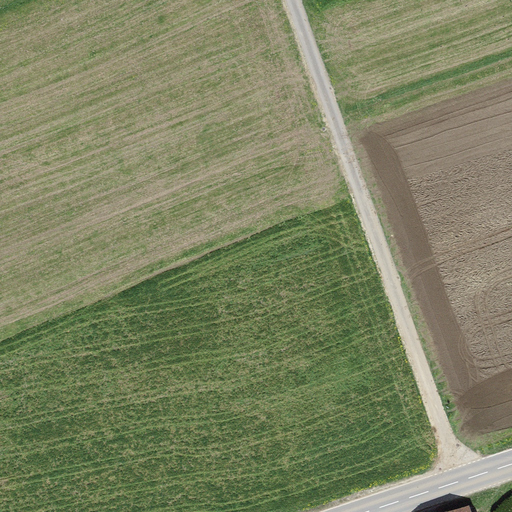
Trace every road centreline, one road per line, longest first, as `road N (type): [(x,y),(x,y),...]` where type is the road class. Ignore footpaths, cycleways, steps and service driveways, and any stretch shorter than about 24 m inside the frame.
road 1 (track): [(464,480),(294,0)]
road 2 (tertiary): [(511,464),(367,511)]
